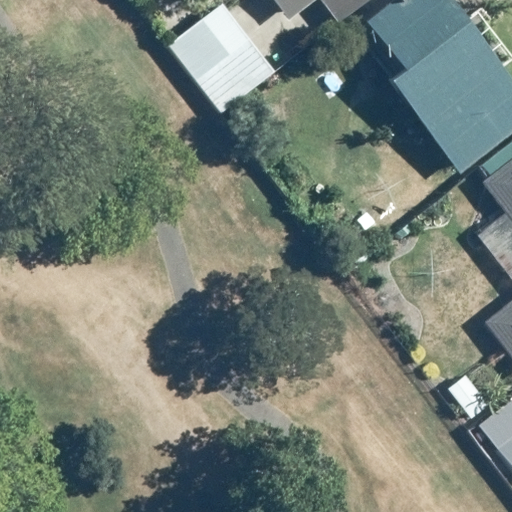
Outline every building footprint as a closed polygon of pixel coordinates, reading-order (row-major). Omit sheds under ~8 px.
[(268,67),(214,0),(211,0),(158,43),(213,111),(268,67)] [(311,1),(331,26),(364,0),(264,0),(282,23),(311,1)] [(391,79),(377,91),(452,182),(511,132),(511,91),(436,0),(384,0),(350,28),(391,79)] [(472,320),(511,371),(511,160),(479,187),(501,215),(471,237),(511,289),(472,320)] [(481,402),(458,370),(437,385),(461,417),(481,402)] [(511,389),(466,424),(511,483),(511,389)]
